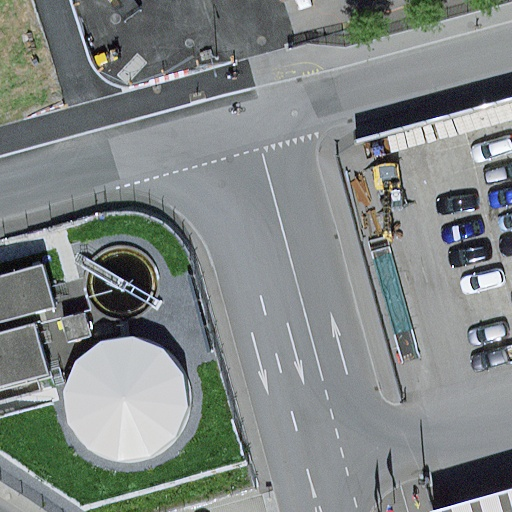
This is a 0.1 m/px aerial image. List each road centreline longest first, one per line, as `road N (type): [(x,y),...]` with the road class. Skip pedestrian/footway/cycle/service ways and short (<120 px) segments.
road 1 (unclassified): [(511,49),(0,191)]
road 2 (track): [(169,0),(214,129)]
